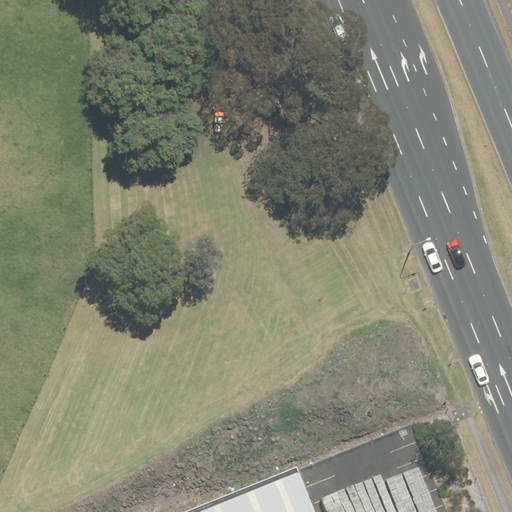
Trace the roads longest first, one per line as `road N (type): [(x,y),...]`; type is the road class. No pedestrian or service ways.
road 1 (primary): [(511,400),(351,0)]
road 2 (primary): [(465,0),(511,111)]
